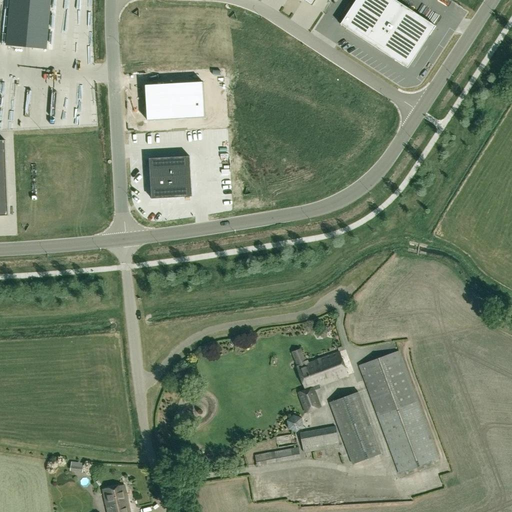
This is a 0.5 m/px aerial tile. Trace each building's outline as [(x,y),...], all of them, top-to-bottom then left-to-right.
[(10,0),(7,45),(46,49),(50,0),(10,0)] [(395,0),(356,0),(341,24),(408,68),(435,26),(395,0)] [(182,25),(142,27),(144,63),(214,59),(212,26),(182,28),(182,25)] [(146,85),(147,103),(204,100),(203,82),(146,85)] [(310,144),(332,111),(299,89),(271,132),(270,134),(270,135),(270,147),(310,144)] [(205,118),(204,100),(147,103),(148,121),(205,118)] [(338,157),(357,127),(332,111),(310,144),(270,147),(272,177),(307,175),(312,174),(316,173),(321,171),(325,169),(329,167),(332,164),(335,160),(338,157)] [(5,140),(0,140),(0,216),(9,216),(5,140)] [(192,196),(190,156),(149,158),(152,198),(192,196)] [(318,408),(311,388),(347,375),(339,352),(307,363),(305,357),(303,358),(300,349),(292,351),(298,367),(297,367),(305,390),(298,392),(305,412),(318,408)] [(360,366),(400,474),(439,460),(399,351),(360,366)] [(330,403),(353,464),(381,453),(359,392),(330,403)] [(288,430),(297,432),(303,426),(301,418),(294,415),(287,421),(288,430)] [(336,426),(300,433),(304,453),(340,446),(336,426)] [(299,447),(255,455),(257,466),(301,458),(299,447)] [(130,511),(124,485),(103,490),(107,511),(130,511)]
